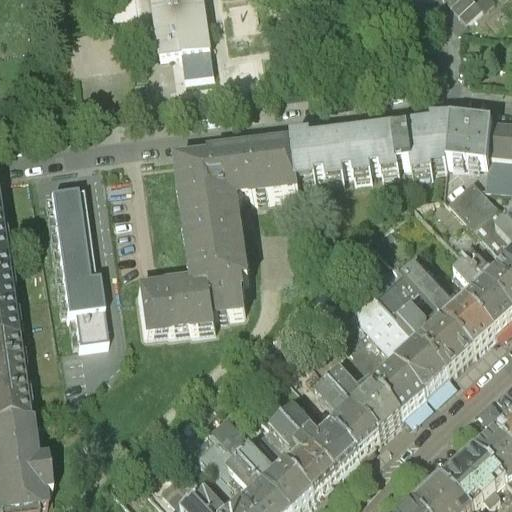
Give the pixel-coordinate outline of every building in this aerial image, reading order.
[(150,0),(161,67),(211,59),(203,0),(150,0)] [(466,0),(449,0),(445,4),(453,13),(466,0)] [(476,7),(469,0),(466,0),(453,13),(460,21),(476,7)] [(484,15),(476,7),(460,21),(468,29),(484,15)] [(149,92),(138,94),(143,127),(154,125),(149,92)] [(450,129),(293,150),(299,197),(319,194),(318,187),(327,186),(329,196),(348,193),(346,183),(355,182),(356,193),(375,191),(374,180),(386,179),(388,190),(404,187),(402,178),(412,177),(414,189),(434,187),(435,180),(446,177),(446,173),(450,129)] [(492,133),(450,129),(446,173),(488,178),(492,133)] [(511,134),(492,133),(488,178),(487,195),(511,197),(511,134)] [(191,293),(132,300),(138,353),(220,343),(219,329),(247,325),(243,291),(248,290),(238,213),(300,205),(299,197),(293,150),(221,159),(222,167),(176,173),(191,293)] [(506,229),(502,224),(473,193),(449,214),(507,276),(511,271),(511,255),(496,238),(506,229)] [(79,199),(52,202),(66,334),(73,333),(75,353),(108,350),(101,287),(89,288),(79,199)] [(511,215),(502,224),(506,229),(508,231),(511,227),(511,215)] [(511,271),(507,276),(511,281),(511,235),(508,231),(506,229),(496,238),(511,255),(511,271)] [(511,322),(511,281),(507,276),(495,288),(492,284),(493,283),(472,261),(463,270),(511,322)] [(404,287),(417,301),(428,291),(409,270),(397,280),(404,287)] [(466,314),(495,346),(511,330),(511,322),(463,270),(454,279),(474,301),(475,299),(479,303),(466,314)] [(0,356),(15,354),(3,274),(0,273),(0,356)] [(430,348),(446,332),(417,301),(404,287),(378,311),(399,334),(412,323),(426,338),(426,341),(425,343),(430,348)] [(495,346),(466,314),(458,305),(448,314),(428,291),(417,301),(446,332),(475,364),(495,346)] [(378,311),(375,307),(353,328),(398,377),(420,357),(399,334),(378,311)] [(320,341),(374,399),(398,377),(353,328),(344,319),(320,341)] [(475,364),(446,332),(430,348),(425,343),(426,341),(426,338),(412,323),(399,334),(420,357),(449,388),(475,364)] [(0,438),(26,434),(15,354),(0,356),(0,438)] [(449,388),(420,357),(398,377),(427,408),(449,388)] [(403,431),(427,408),(398,377),(374,399),(377,402),(403,431)] [(381,451),(403,431),(377,402),(365,413),(361,409),(362,407),(340,383),(329,394),(381,451)] [(360,470),(381,451),(329,394),(318,404),(344,433),(334,442),(360,470)] [(256,424),(272,442),(294,465),(296,465),(298,463),(304,470),(298,476),(291,468),(285,462),(278,469),(288,480),(317,510),(339,490),(283,431),(267,413),(256,424)] [(360,470),(334,442),(321,454),(315,448),(317,446),(317,443),(295,420),(283,431),(339,490),(360,470)] [(315,511),(317,510),(288,480),(277,489),(252,463),(255,459),(228,431),(225,434),(219,429),(208,439),(223,454),(277,511),(315,511)] [(511,432),(498,446),(511,462),(511,432)] [(26,434),(0,438),(0,511),(45,511),(44,507),(53,505),(48,470),(37,471),(31,434),(26,434)] [(291,468),(294,465),(272,442),(261,452),(278,469),(285,462),(291,468)] [(476,465),(511,503),(511,462),(498,446),(476,465)] [(277,511),(223,454),(211,465),(254,511),(253,511),(277,511)] [(511,511),(511,503),(476,465),(444,496),(458,511),(511,511)] [(181,498),(193,511),(195,511),(205,503),(184,481),(174,491),(181,498)] [(458,511),(444,496),(426,511),(458,511)] [(193,511),(181,498),(169,509),(171,511),(193,511)] [(215,511),(206,502),(205,503),(195,511),(215,511)]
